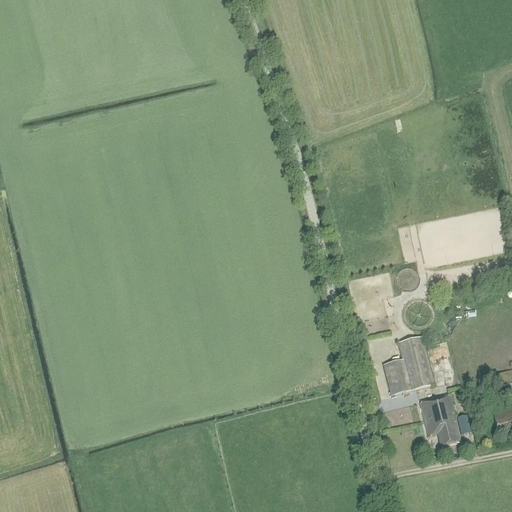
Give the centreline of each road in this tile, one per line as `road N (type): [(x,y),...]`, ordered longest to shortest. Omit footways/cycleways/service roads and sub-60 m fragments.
road 1 (tertiary): [(383,511),(299,159),(243,0)]
road 2 (track): [(375,477),(511,451)]
